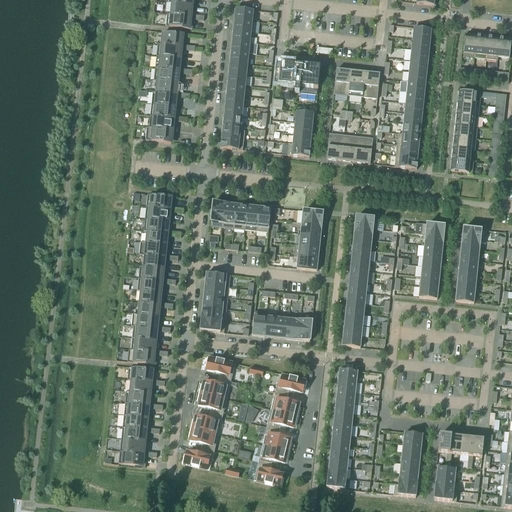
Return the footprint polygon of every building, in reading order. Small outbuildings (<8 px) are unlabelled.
[(167,14),(167,16),(191,19),(191,16),(193,16),(194,7),(168,4),(168,5),(166,4),(165,14),(167,14)] [(233,21),(233,22),(252,24),(253,13),(234,11),(233,17),(234,17),(234,22),(233,21)] [(191,19),(167,16),(165,28),(191,31),(192,22),(190,22),(191,19)] [(232,32),(231,32),(251,35),(252,24),(233,22),(232,28),(233,28),(233,32),(232,32)] [(413,30),(412,41),(431,43),(430,43),(431,38),(432,38),(432,33),(433,33),(433,32),(413,30)] [(230,43),(250,45),(251,35),(231,32),(231,33),(232,33),(231,38),(232,38),(232,43),(230,43)] [(157,46),(181,49),(182,46),(184,46),(185,37),(163,34),(162,45),(159,44),(158,46),(157,46)] [(462,59),(474,60),(477,37),(476,37),(476,38),(472,38),(472,37),(466,36),(466,35),(465,35),(462,59)] [(474,60),(486,61),(488,38),(487,39),(483,39),(483,38),(477,37),(474,60)] [(486,61),(497,62),(499,39),(499,41),(494,40),(494,39),(488,38),(486,61)] [(499,39),(497,62),(498,59),(509,60),(511,40),(510,40),(510,42),(506,41),(506,40),(500,40),(500,39),(499,39)] [(412,41),(411,52),(430,54),(429,53),(430,49),(431,44),(431,43),(412,41)] [(229,54),(249,56),(250,45),(230,43),(230,44),(231,44),(230,49),(231,49),(230,54),(229,54)] [(157,46),(156,58),(182,61),(183,52),(181,52),(181,49),(157,46)] [(411,52),(410,63),(429,65),(429,64),(428,64),(428,60),(429,60),(430,54),(411,52)] [(228,64),(228,65),(248,67),(249,56),(229,54),(229,55),(229,60),(230,60),(229,65),(228,64)] [(156,58),(155,70),(179,73),(179,70),(181,70),(182,61),(156,58)] [(410,63),(408,73),(428,75),(427,75),(427,70),(428,70),(429,65),(410,63)] [(294,95),(317,97),(320,69),(301,67),(301,68),(295,68),(295,66),(276,64),(274,86),(295,89),(294,95)] [(227,75),(246,78),(248,67),(228,65),(228,71),(229,71),(228,75),(227,75)] [(155,70),(154,82),(179,85),(180,76),(178,76),(179,73),(155,70)] [(333,96),(348,98),(351,72),(350,72),(350,73),(337,71),(336,71),(333,96)] [(348,98),(362,99),(365,74),(364,74),(351,73),(351,72),(348,98)] [(408,73),(407,84),(427,86),(426,86),(426,81),(427,81),(428,76),(428,75),(408,73)] [(365,74),(362,99),(377,101),(380,75),(379,75),(379,76),(365,74)] [(226,86),(245,88),(246,78),(227,75),(227,76),(227,81),(228,81),(227,86),(226,86)] [(152,94),(176,97),(176,94),(178,94),(179,85),(154,82),(154,83),(157,83),(157,92),(154,92),(153,94),(152,94)] [(407,84),(406,95),(426,97),(424,96),(425,92),(426,92),(426,87),(427,87),(427,86),(407,84)] [(225,96),(244,98),(245,88),(226,86),(226,87),(225,91),(226,92),(226,96),(225,96)] [(456,104),(456,105),(479,107),(481,96),(457,93),(457,94),(459,94),(458,99),(457,98),(456,104)] [(152,94),(151,106),(177,109),(178,100),(176,100),(176,97),(152,94)] [(406,95),(405,105),(425,108),(425,107),(423,107),(424,103),(425,103),(425,97),(426,97),(406,95)] [(224,106),(243,109),(244,98),(225,96),(225,97),(224,102),(225,102),(225,106),(224,106)] [(272,101),(271,111),(276,112),(282,112),(283,102),(272,101)] [(405,105),(404,116),(423,118),(423,117),(422,117),(423,113),(424,113),(424,108),(425,108),(405,105)] [(455,116),(478,119),(478,118),(474,118),(476,107),(479,108),(479,107),(456,105),(457,105),(457,110),(456,110),(455,116)] [(151,106),(150,118),(173,120),(174,117),(176,118),(177,109),(151,106)] [(222,117),(242,119),(243,109),(224,106),(223,107),(224,107),(223,112),(224,112),(224,117),(222,117)] [(295,114),(294,125),(314,127),(313,127),(313,122),(314,122),(315,117),(315,116),(295,114)] [(404,116),(403,126),(422,128),(421,127),(422,123),(423,118),(404,116)] [(453,127),(477,130),(478,119),(455,116),(455,117),(456,117),(456,121),(455,121),(454,127),(453,127)] [(221,128),(245,130),(241,130),(242,119),(222,117),(222,118),(223,118),(222,123),(223,123),(223,128),(221,128)] [(147,129),(147,130),(174,133),(175,124),(173,124),(173,120),(150,118),(149,130),(147,129)] [(294,125),(293,136),(313,138),(313,137),(311,137),(312,133),(313,133),(313,128),(314,128),(314,127),(294,125)] [(398,136),(421,139),(421,138),(420,138),(420,134),(421,134),(422,128),(403,126),(402,136),(398,136)] [(452,138),(452,139),(476,141),(477,130),(453,127),(453,128),(455,128),(455,133),(453,132),(453,138),(452,138)] [(220,138),(220,139),(244,141),(245,130),(221,128),(222,128),(221,134),(222,134),(221,138),(220,138)] [(174,133),(147,130),(145,142),(171,145),(171,141),(173,142),(174,133)] [(288,146),(312,149),(312,148),(310,148),(311,144),(312,144),(312,138),(313,138),(293,136),(292,146),(288,146)] [(341,163),(344,137),(329,136),(326,161),(327,162),(327,161),(341,163)] [(398,136),(396,147),(420,149),(419,149),(419,144),(420,144),(421,139),(398,136)] [(355,165),(358,139),(344,137),(341,163),(355,164),(355,165)] [(244,141),(220,139),(220,145),(221,145),(220,150),(242,153),(244,141)] [(358,139),(355,165),(356,165),(356,164),(369,166),(370,166),(373,140),(358,139)] [(451,150),(474,153),(476,141),(452,139),(454,139),(453,144),(452,144),(452,150),(451,150)] [(245,141),(244,149),(256,151),(257,143),(245,141)] [(312,149),(288,146),(287,157),(309,160),(310,154),(311,155),(311,149),(312,149)] [(396,147),(395,158),(419,160),(418,160),(418,155),(419,155),(420,150),(420,149),(396,147)] [(450,161),(473,164),(470,163),(471,153),(474,153),(451,150),(451,151),(453,151),(452,155),(451,155),(450,161)] [(419,160),(395,158),(394,169),(416,171),(417,166),(418,166),(418,161),(419,161),(419,160)] [(473,164),(450,161),(450,162),(451,162),(451,167),(450,166),(449,172),(449,173),(468,175),(472,176),(473,164)] [(147,197),(146,209),(170,211),(170,208),(172,209),(173,199),(147,197)] [(210,228),(222,230),(225,206),(213,204),(210,228)] [(222,230),(233,231),(236,207),(225,206),(222,230)] [(233,231),(245,232),(247,208),(236,207),(233,231)] [(245,232),(256,233),(259,211),(254,210),(254,209),(247,208),(245,232)] [(146,209),(145,221),(170,224),(171,215),(169,215),(170,211),(146,209)] [(259,211),(256,233),(268,235),(271,210),(259,209),(259,211)] [(302,213),(301,225),(321,227),(323,215),(302,213)] [(355,219),(354,229),(373,232),(377,232),(378,221),(355,219)] [(145,221),(143,233),(167,235),(167,232),(169,232),(170,224),(145,221)] [(301,225),(300,236),(320,239),(321,227),(301,225)] [(422,226),(421,237),(443,239),(444,228),(422,226)] [(354,229),(353,240),(371,242),(373,232),(354,229)] [(463,230),(462,241),(484,243),(485,233),(463,230)] [(140,244),(168,247),(169,239),(167,238),(167,235),(143,233),(144,233),(144,235),(147,235),(146,245),(140,244)] [(295,247),(319,250),(320,239),(300,236),(299,247),(295,247)] [(425,237),(424,248),(442,250),(443,239),(421,237),(425,237)] [(353,240),(352,251),(370,253),(371,242),(353,240)] [(462,241),(460,252),(479,254),(480,243),(484,244),(484,243),(462,241)] [(140,244),(139,256),(165,259),(165,256),(167,256),(168,247),(140,244)] [(295,247),(294,259),(318,261),(319,250),(295,247)] [(424,248),(423,258),(441,260),(442,250),(424,248)] [(352,251),(351,262),(369,264),(370,253),(352,251)] [(460,252),(459,262),(478,264),(479,254),(460,252)] [(140,268),(140,269),(165,271),(166,263),(164,262),(165,259),(139,256),(139,257),(142,257),(142,259),(145,259),(144,269),(140,268)] [(423,258),(422,269),(440,271),(441,260),(423,258)] [(318,261),(294,259),(297,259),(296,271),(316,273),(318,261)] [(351,262),(350,272),(368,274),(369,264),(351,262)] [(459,262),(458,273),(477,275),(478,264),(459,262)] [(140,269),(138,280),(162,283),(162,280),(164,280),(165,271),(140,269)] [(422,269),(421,279),(439,281),(440,271),(422,269)] [(350,272),(348,283),(367,285),(368,274),(350,272)] [(458,273),(457,283),(475,285),(477,275),(458,273)] [(206,275),(205,287),(229,289),(230,278),(206,275)] [(421,279),(419,289),(438,291),(439,281),(421,279)] [(138,280),(137,292),(163,295),(164,286),(162,286),(162,283),(138,280)] [(348,283),(347,294),(366,296),(367,285),(348,283)] [(457,283),(456,293),(474,295),(475,285),(457,283)] [(205,287),(203,298),(228,301),(229,289),(205,287)] [(438,291),(419,289),(418,300),(437,302),(438,291)] [(137,302),(137,305),(159,307),(160,304),(162,304),(163,295),(137,292),(137,293),(141,293),(140,303),(137,302)] [(474,295),(456,293),(455,303),(473,305),(474,295)] [(347,294),(346,305),(365,307),(366,296),(347,294)] [(203,298),(202,309),(226,312),(228,301),(203,298)] [(132,316),(160,319),(161,310),(159,310),(159,307),(137,305),(137,307),(139,307),(138,316),(132,316)] [(346,305),(345,315),(363,317),(365,307),(346,305)] [(202,309),(201,321),(225,323),(226,312),(202,309)] [(252,338),(264,339),(266,315),(265,319),(254,317),(252,338)] [(264,339),(275,340),(278,316),(266,315),(264,339)] [(345,315),(344,326),(362,328),(363,317),(345,315)] [(132,316),(131,328),(157,331),(157,328),(159,328),(160,319),(132,316)] [(275,340),(286,341),(289,321),(278,320),(278,316),(275,340)] [(225,323),(201,321),(200,333),(224,335),(225,323)] [(286,341),(298,343),(300,322),(289,321),(286,341)] [(300,322),(298,343),(309,344),(312,324),(300,322)] [(344,326),(343,337),(361,339),(362,328),(344,326)] [(133,331),(132,340),(158,343),(159,334),(157,334),(157,331),(131,328),(130,328),(130,330),(133,331)] [(361,339),(343,337),(341,348),(360,350),(361,339)] [(129,351),(129,352),(154,355),(155,352),(157,352),(158,343),(132,340),(131,352),(129,351)] [(154,355),(129,352),(127,364),(155,367),(156,358),(154,358),(154,355)] [(219,375),(218,381),(230,384),(235,366),(207,359),(205,368),(207,369),(206,372),(219,375)] [(129,369),(127,382),(151,384),(151,381),(153,381),(154,372),(129,369)] [(339,371),(338,383),(356,385),(357,373),(339,371)] [(279,376),(275,394),(287,397),(289,392),(301,395),(302,392),(305,392),(307,383),(279,376)] [(200,386),(198,395),(226,401),(230,387),(230,384),(218,381),(217,386),(204,383),(203,386),(200,386)] [(126,393),(126,394),(152,396),(153,387),(151,387),(151,384),(127,382),(131,382),(130,394),(126,393)] [(338,383),(337,393),(355,395),(356,385),(338,383)] [(337,393),(335,404),(354,406),(355,395),(337,393)] [(126,394),(125,406),(148,408),(149,405),(151,405),(152,396),(126,394)] [(275,394),(271,412),(298,418),(300,410),(298,409),(299,406),(286,403),(287,397),(275,394)] [(211,411),(209,416),(222,419),(226,401),(198,395),(196,404),(199,404),(198,407),(211,411)] [(335,404),(334,415),(353,417),(354,406),(335,404)] [(244,424),(248,407),(241,405),(237,422),(244,424)] [(125,406),(123,418),(149,420),(150,411),(148,411),(148,408),(125,406)] [(250,425),(257,413),(248,407),(244,424),(250,425)] [(271,412),(266,430),(279,432),(280,427),(293,430),(294,427),(296,427),(298,418),(271,412)] [(334,415),(333,426),(351,428),(353,417),(334,415)] [(192,421),(190,430),(218,437),(218,436),(215,435),(217,424),(221,425),(222,419),(209,416),(208,421),(195,418),(194,422),(192,421)] [(123,418),(122,429),(146,432),(146,429),(148,429),(149,420),(123,418)] [(333,426),(332,436),(350,438),(351,428),(333,426)] [(122,429),(121,441),(147,444),(148,435),(146,435),(146,432),(122,429)] [(202,446),(201,451),(214,454),(218,437),(190,430),(188,439),(190,439),(189,443),(202,446)] [(266,430),(262,447),(290,454),(292,445),(290,444),(291,441),(278,438),(279,432),(266,430)] [(400,434),(399,445),(421,447),(422,437),(400,434)] [(332,436),(331,447),(349,449),(350,438),(332,436)] [(438,454),(447,455),(449,455),(451,437),(439,436),(439,438),(438,454)] [(451,456),(459,456),(461,438),(451,437),(449,455),(447,455),(446,461),(450,462),(451,456)] [(459,456),(468,457),(470,458),(472,439),(461,438),(459,456)] [(470,458),(468,457),(468,464),(472,464),(472,458),(482,459),(484,441),(472,439),(470,458)] [(121,441),(120,453),(143,456),(144,453),(146,453),(147,444),(121,441)] [(399,445),(398,455),(420,457),(421,447),(399,445)] [(262,447),(258,465),(270,468),(272,462),(285,465),(285,462),(288,463),(290,454),(262,447)] [(331,447),(330,458),(348,460),(349,449),(331,447)] [(214,454),(201,451),(200,457),(187,454),(186,457),(184,456),(181,466),(206,471),(209,460),(212,460),(214,454)] [(143,456),(120,453),(118,466),(136,467),(135,469),(144,470),(145,459),(143,459),(143,456)] [(398,455),(396,465),(419,467),(420,457),(398,455)] [(330,458),(328,469),(347,471),(348,460),(330,458)] [(270,468),(258,465),(254,483),(282,489),(284,480),(281,480),(282,476),(269,473),(270,468)] [(396,465),(395,476),(418,478),(419,467),(396,465)] [(328,469),(327,479),(346,481),(347,471),(328,469)] [(437,469),(436,480),(454,482),(455,471),(449,470),(437,469)] [(395,476),(394,486),(394,487),(416,489),(418,478),(395,476)] [(511,477),(504,477),(503,487),(511,488),(511,477)] [(350,481),(346,481),(327,479),(326,490),(348,492),(350,482),(350,481)] [(436,480),(435,491),(457,493),(453,493),(454,482),(436,480)] [(394,487),(394,486),(390,486),(389,497),(415,500),(416,489),(394,487)] [(511,488),(503,487),(502,498),(511,499),(511,488)] [(457,493),(435,491),(434,502),(456,504),(457,493)] [(511,499),(502,498),(500,509),(511,510),(511,499)]
